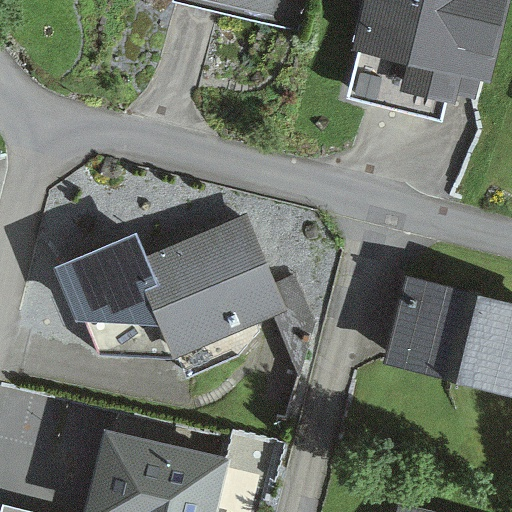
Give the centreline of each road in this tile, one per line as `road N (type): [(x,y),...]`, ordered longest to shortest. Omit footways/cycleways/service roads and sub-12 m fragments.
road 1 (residential): [(376,202),(41,115)]
road 2 (residential): [(301,511),(376,202)]
road 3 (residential): [(41,115),(0,278)]
road 4 (residential): [(376,202),(511,236)]
